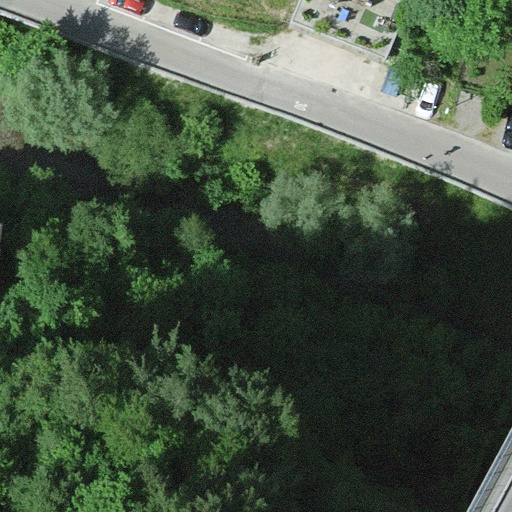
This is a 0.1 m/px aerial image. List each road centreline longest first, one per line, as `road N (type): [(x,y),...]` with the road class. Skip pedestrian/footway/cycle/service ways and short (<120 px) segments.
road 1 (residential): [(272,83),(511,176)]
road 2 (residential): [(35,0),(272,83)]
